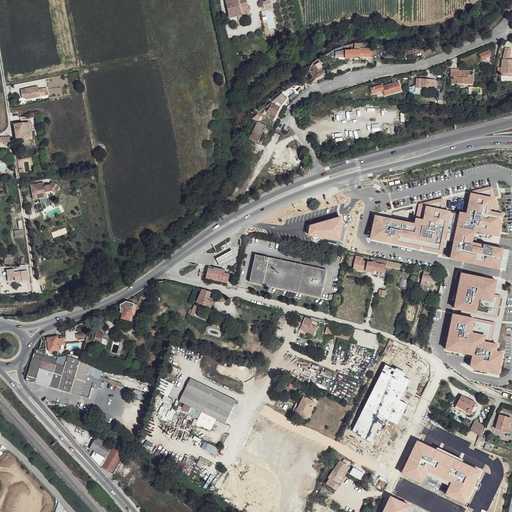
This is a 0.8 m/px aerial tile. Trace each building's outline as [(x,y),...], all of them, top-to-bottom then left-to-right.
[(238,0),(230,0),(226,1),(230,18),(242,15),(242,12),(238,0)] [(238,0),(242,12),(249,10),(246,0),(238,0)] [(271,0),(262,1),(264,9),(272,7),(271,0)] [(242,15),(230,18),(231,23),(243,20),(242,15)] [(337,52),(336,55),(346,55),(345,58),(354,58),(354,56),(360,57),(370,56),(371,51),(361,51),(361,43),(355,43),(355,52),(351,52),(351,53),(346,53),(346,52),(337,52)] [(482,61),(492,57),(489,50),(479,54),(482,61)] [(502,67),(502,68),(501,72),(501,73),(503,73),(511,73),(511,59),(503,59),(502,67)] [(454,78),(453,83),(473,84),(474,75),(470,75),(470,71),(460,71),(460,70),(452,70),(451,78),(454,78)] [(417,79),(416,88),(421,88),(422,86),(435,87),(435,80),(421,79),(417,79)] [(370,89),(372,95),(384,91),(386,96),(401,91),(398,81),(383,87),(382,85),(370,89)] [(37,85),(20,88),(21,92),(23,92),(24,95),(25,98),(43,94),(42,87),(38,88),(37,85)] [(278,103),(276,105),(281,107),(288,99),(283,93),(275,99),(278,103)] [(271,107),(268,111),(277,116),(281,107),(276,105),(273,103),(271,107)] [(259,121),(250,138),(259,142),(267,126),(259,121)] [(29,123),(15,125),(16,138),(31,136),(29,123)] [(44,183),(33,185),(33,189),(34,193),(32,193),(33,199),(38,198),(38,196),(37,190),(45,189),(45,192),(51,191),(54,193),(59,187),(52,181),(49,185),(44,186),(44,183)] [(379,220),(375,243),(444,255),(446,242),(456,244),(453,259),(501,268),(504,251),(494,249),(494,248),(490,247),(490,246),(484,245),(484,247),(472,245),(475,232),(499,236),(503,215),(498,214),(483,191),(462,206),(470,216),(468,218),(458,217),(458,218),(443,215),(445,203),(422,208),(418,227),(379,220)] [(14,231),(15,237),(24,236),(22,229),(14,231)] [(219,262),(221,266),(236,258),(235,254),(233,250),(217,259),(219,262)] [(12,255),(4,255),(4,264),(12,264),(12,255)] [(328,275),(258,256),(251,282),(321,302),(328,275)] [(375,272),(375,270),(386,272),(389,272),(390,266),(387,265),(388,261),(377,259),(377,262),(367,260),(367,261),(355,258),(353,268),(375,272)] [(209,268),(207,278),(228,283),(230,274),(225,273),(226,270),(214,267),(214,269),(209,268)] [(434,270),(424,267),(420,285),(422,285),(422,289),(429,291),(434,270)] [(20,268),(7,270),(8,282),(22,280),(22,281),(28,280),(27,270),(21,271),(20,268)] [(403,271),(398,288),(405,290),(410,273),(403,271)] [(497,281),(456,274),(448,305),(495,317),(500,297),(494,295),(497,281)] [(154,283),(147,289),(153,291),(156,284),(155,284),(154,283)] [(379,288),(377,295),(384,297),(386,290),(379,288)] [(204,289),(198,302),(211,308),(214,301),(209,299),(211,292),(204,289)] [(219,294),(217,298),(226,302),(228,297),(223,295),(223,294),(222,293),(221,294),(222,295),(221,296),(219,294)] [(141,296),(139,302),(148,304),(150,298),(141,296)] [(123,313),(122,318),(130,321),(132,315),(133,316),(135,309),(134,309),(135,304),(126,301),(121,304),(121,309),(122,309),(121,312),(123,313)] [(493,323),(447,311),(437,347),(461,353),(458,364),(461,365),(460,366),(494,375),(498,360),(491,358),(493,351),(495,345),(488,343),(493,323)] [(297,325),(296,326),(301,329),(307,317),(301,315),(297,325)] [(296,326),(296,327),(300,329),(314,335),(317,327),(312,325),(314,320),(311,319),(307,317),(301,329),(296,326)] [(340,336),(339,337),(351,341),(353,334),(328,328),(327,332),(340,336)] [(351,341),(351,343),(375,349),(377,341),(381,343),(383,335),(355,328),(353,334),(351,341)] [(300,329),(299,332),(312,338),(314,335),(300,329)] [(96,332),(94,341),(103,343),(105,334),(96,332)] [(48,338),(50,351),(61,349),(60,345),(58,336),(48,338)] [(394,364),(395,363),(400,365),(405,355),(400,352),(403,345),(395,341),(389,352),(393,354),(391,358),(389,363),(394,366),(394,364)] [(493,351),(491,358),(498,360),(500,353),(493,351)] [(34,354),(27,379),(50,386),(56,365),(43,360),(44,356),(34,354)] [(61,377),(58,388),(72,392),(76,377),(81,360),(68,356),(66,363),(63,371),(61,377)] [(56,365),(50,386),(58,388),(61,377),(56,376),(58,370),(63,371),(66,363),(58,361),(44,357),(43,360),(56,365)] [(81,360),(76,377),(88,380),(90,374),(94,375),(97,365),(81,360)] [(414,366),(409,374),(416,378),(416,380),(419,382),(420,380),(423,382),(428,373),(414,366)] [(94,375),(94,379),(121,387),(122,383),(94,375)] [(431,376),(422,393),(426,395),(435,378),(431,376)] [(76,377),(72,392),(83,395),(88,380),(76,377)] [(190,378),(179,401),(225,423),(236,400),(190,378)] [(168,397),(174,385),(163,379),(157,392),(168,397)] [(132,385),(131,390),(134,391),(146,395),(151,397),(152,392),(132,385)] [(134,391),(132,397),(144,400),(146,395),(134,391)] [(304,396),(296,413),(307,418),(315,402),(304,396)] [(462,396),(456,406),(461,409),(461,408),(468,411),(467,412),(468,413),(469,414),(471,413),(476,404),(462,396)] [(154,410),(160,413),(166,404),(159,400),(154,410)] [(456,406),(455,408),(467,415),(469,416),(471,415),(472,414),(471,413),(469,414),(468,413),(467,412),(468,411),(461,408),(461,409),(456,406)] [(511,417),(501,414),(497,428),(502,430),(503,426),(509,428),(511,418),(511,417)] [(476,420),(471,430),(480,435),(485,425),(476,420)] [(258,434),(260,435),(275,443),(275,444),(278,445),(278,444),(282,437),(284,439),(286,433),(261,422),(256,430),(258,434)] [(471,430),(469,434),(478,439),(480,435),(471,430)] [(260,435),(255,444),(267,449),(260,464),(267,468),(274,453),(275,453),(279,445),(278,444),(278,445),(275,444),(275,443),(260,435)] [(435,435),(434,439),(442,443),(444,440),(435,435)] [(97,438),(91,449),(93,450),(107,458),(104,463),(103,466),(113,473),(124,454),(97,438)] [(434,439),(428,449),(433,451),(431,455),(436,457),(442,443),(434,439)] [(284,458),(286,454),(279,449),(277,453),(284,458)] [(93,450),(91,455),(104,463),(107,458),(93,450)] [(340,461),(331,475),(335,477),(338,474),(342,467),(346,470),(345,471),(347,472),(350,467),(340,461)] [(342,467),(338,474),(342,476),(345,471),(346,470),(342,467)] [(399,473),(395,481),(402,485),(401,486),(404,487),(409,482),(399,473)] [(374,476),(370,483),(377,487),(378,485),(383,488),(386,484),(374,476)] [(403,496),(397,508),(402,510),(401,511),(402,511),(420,511),(421,510),(405,503),(407,498),(403,496)] [(56,511),(57,511),(58,511),(60,511),(63,506),(58,501),(54,511),(56,511)]
